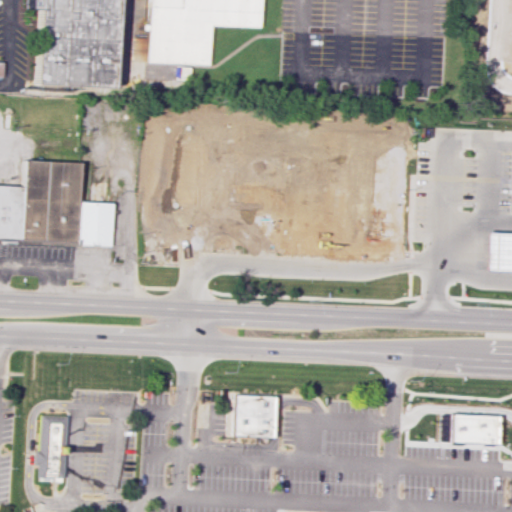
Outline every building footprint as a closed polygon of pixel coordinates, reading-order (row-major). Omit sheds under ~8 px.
[(31,84),(110,86),(112,0),(22,0),(23,9),(33,9),(31,84)] [(145,0),(144,62),(207,64),(208,25),(258,27),(258,0),(145,0)] [(141,61),(142,38),(131,37),(130,60),(141,61)] [(0,184),(0,241),(107,245),(109,203),(75,202),(76,162),(19,160),(18,186),(0,184)] [(484,232),(511,233),(511,271),(483,270),(484,232)] [(230,395),(229,435),(269,437),(271,396),(230,395)] [(445,440),(492,443),(494,416),(446,414),(445,440)] [(35,481),(60,482),(62,417),(38,416),(37,450),(32,450),(31,464),(36,464),(35,481)]
